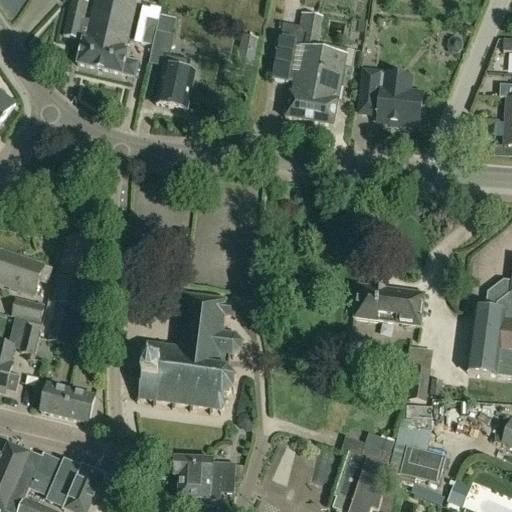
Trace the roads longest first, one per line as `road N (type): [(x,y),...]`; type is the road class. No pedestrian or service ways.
road 1 (residential): [(122,465),(109,202),(124,151)]
road 2 (tertiary): [(433,173),(124,151)]
road 3 (unclassified): [(433,173),(502,0)]
road 4 (residential): [(122,465),(69,437),(0,418)]
